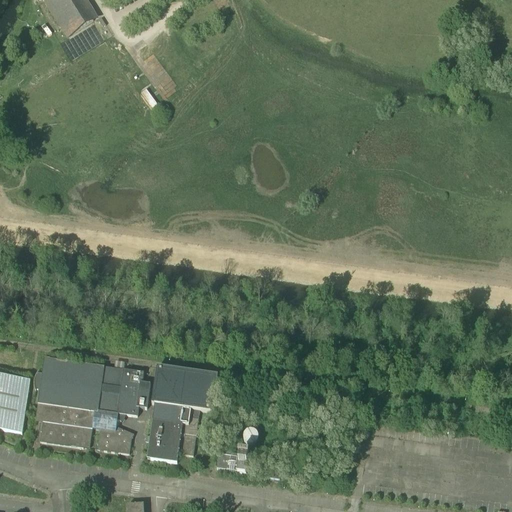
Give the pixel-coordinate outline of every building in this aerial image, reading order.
[(68,38),(94,22),(80,0),(48,0),(45,2),(68,38)] [(143,385),(144,374),(45,360),(43,375),(37,374),(35,378),(34,382),(34,386),(35,390),(40,391),(38,406),(44,407),(124,417),(138,419),(139,410),(147,411),(151,386),(143,385)] [(177,465),(179,451),(183,452),(182,457),(194,458),(199,421),(200,412),(213,414),(217,383),(218,377),(158,369),(153,405),(155,406),(150,439),(146,438),(145,444),(149,445),(147,461),(177,465)] [(0,432),(22,436),(30,382),(0,377),(0,432)] [(124,417),(44,407),(42,415),(44,416),(43,423),(93,431),(101,432),(101,424),(117,429),(118,422),(121,423),(124,417)] [(90,449),(93,431),(43,424),(40,444),(84,450),(84,448),(90,449)] [(131,443),(134,437),(117,429),(101,424),(101,432),(98,452),(130,457),(131,443)] [(244,437),(243,439),(244,441),(245,444),(246,445),(248,446),(251,447),(253,446),(255,445),(257,444),(258,441),(259,439),(258,437),(257,434),(255,433),(253,432),(251,431),(248,432),(246,433),(245,434),(244,437)] [(248,475),(249,466),(250,457),(219,453),(217,471),(248,475)] [(280,481),(281,472),(281,470),(271,468),(269,480),(280,481)]
